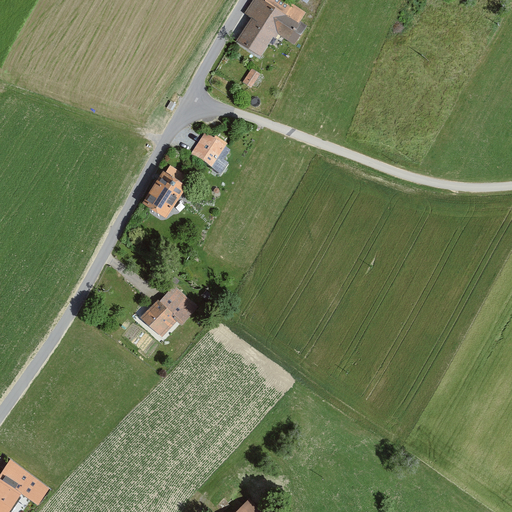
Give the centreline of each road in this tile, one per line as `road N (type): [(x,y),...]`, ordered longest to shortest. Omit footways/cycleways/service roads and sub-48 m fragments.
road 1 (unclassified): [(0,416),(85,291),(244,0)]
road 2 (track): [(511,185),(430,183),(187,101)]
